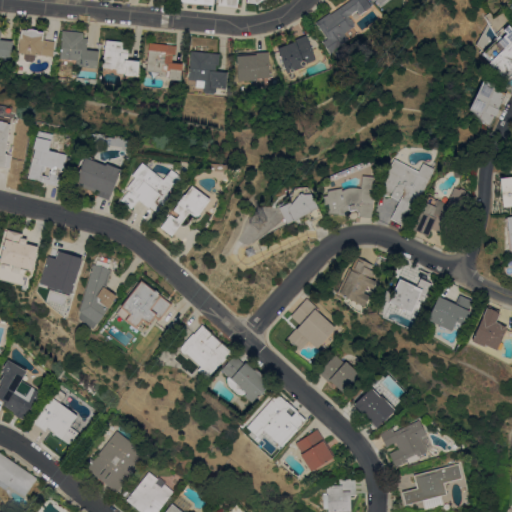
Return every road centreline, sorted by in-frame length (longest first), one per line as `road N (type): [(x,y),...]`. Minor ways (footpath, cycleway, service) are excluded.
road 1 (residential): [(0,200),(110,229),(149,249),(348,432),(372,472),(375,511)]
road 2 (residential): [(0,1),(244,25),(275,20),(307,0)]
road 3 (residential): [(248,342),(319,258),(350,238),(384,236),(459,271)]
road 4 (residential): [(511,296),(459,271),(478,236),(494,140),(511,105)]
road 5 (residential): [(0,436),(104,511)]
